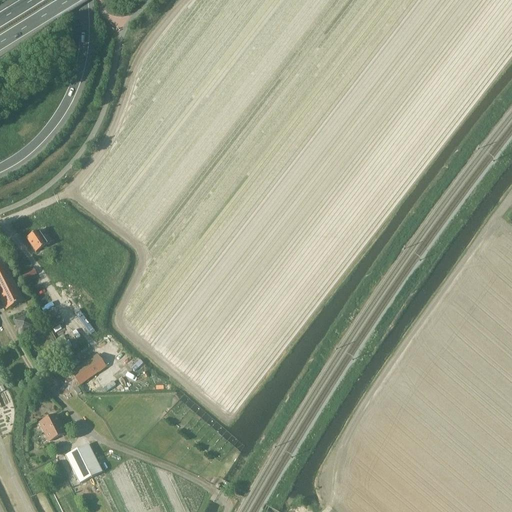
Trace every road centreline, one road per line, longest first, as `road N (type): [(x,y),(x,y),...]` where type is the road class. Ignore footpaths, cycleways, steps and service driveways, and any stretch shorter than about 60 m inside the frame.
road 1 (track): [(226,511),(231,503),(200,483),(102,441),(34,374)]
road 2 (track): [(50,201),(92,160),(134,59),(182,0)]
road 3 (motorway): [(0,168),(63,110),(82,57),(83,0)]
